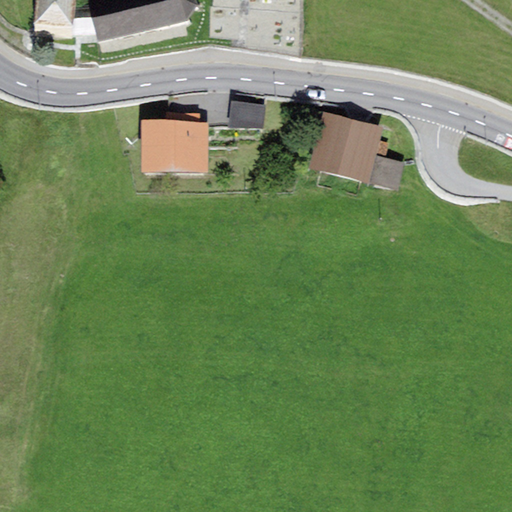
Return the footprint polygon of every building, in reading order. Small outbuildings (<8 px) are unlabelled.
[(73,25),(74,0),(35,0),(34,22),(73,25)] [(109,0),(87,5),(98,40),(186,22),(198,7),(195,0),(109,0)] [(230,101),(227,129),(263,129),(266,105),(230,101)] [(382,128),(321,112),(306,168),(366,185),(374,156),(382,128)] [(165,121),(200,122),(200,115),(166,114),(165,121)] [(165,121),(140,121),(139,172),(207,174),(208,122),(200,122),(165,121)] [(374,156),(366,185),(395,193),(403,163),(374,156)]
